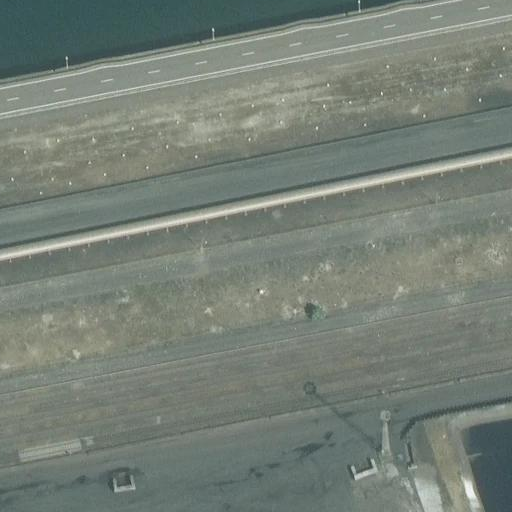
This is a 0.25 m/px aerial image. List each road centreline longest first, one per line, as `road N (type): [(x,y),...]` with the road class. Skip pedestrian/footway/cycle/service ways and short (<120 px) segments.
road 1 (unclassified): [(0,102),(511,3)]
road 2 (unknown): [(511,374),(0,471)]
